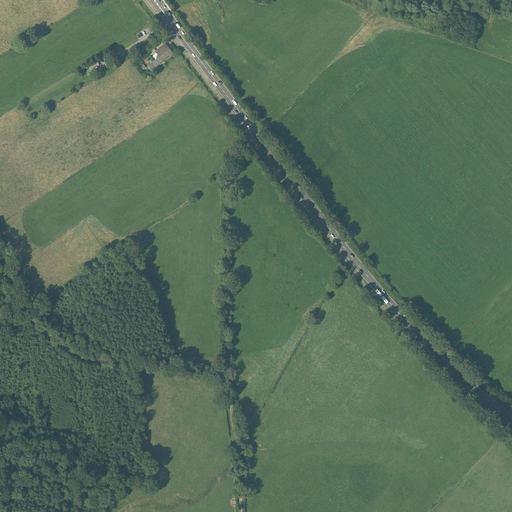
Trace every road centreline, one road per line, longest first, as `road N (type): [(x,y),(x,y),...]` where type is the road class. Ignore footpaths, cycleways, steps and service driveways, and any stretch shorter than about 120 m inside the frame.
road 1 (primary): [(154,0),(389,302),(511,420)]
road 2 (track): [(0,264),(32,321),(80,358),(145,359),(223,378)]
road 3 (track): [(223,378),(242,461),(240,511)]
road 4 (track): [(249,125),(229,180),(228,243)]
